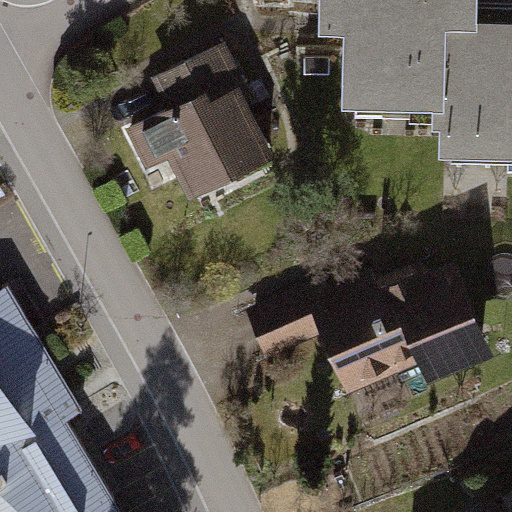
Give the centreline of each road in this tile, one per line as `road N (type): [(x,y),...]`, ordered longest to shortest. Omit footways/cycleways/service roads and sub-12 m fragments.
road 1 (residential): [(0,80),(168,377),(234,511)]
road 2 (residential): [(0,72),(129,0)]
